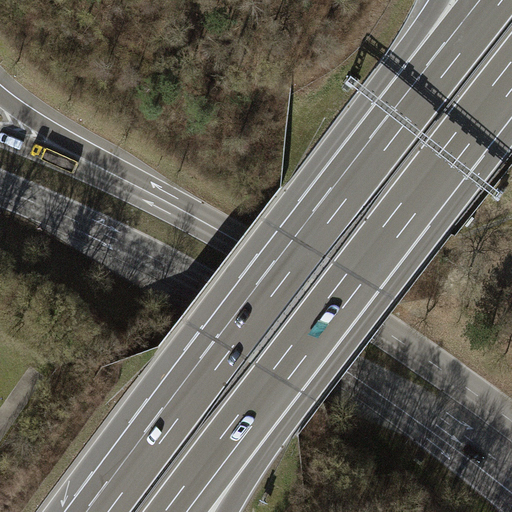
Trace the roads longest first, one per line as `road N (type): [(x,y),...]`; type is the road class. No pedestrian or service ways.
road 1 (primary): [(0,187),(198,281),(495,468)]
road 2 (primary): [(511,420),(312,284),(112,173)]
road 3 (motorway): [(279,377),(511,77)]
road 4 (motorway): [(321,218),(98,511)]
road 5 (motorway): [(492,0),(321,218)]
road 6 (motorway): [(440,0),(321,218)]
road 7 (motorway): [(177,511),(279,377)]
road 8 (motorway): [(228,511),(279,377)]
road 9 (motorway): [(112,173),(0,95)]
